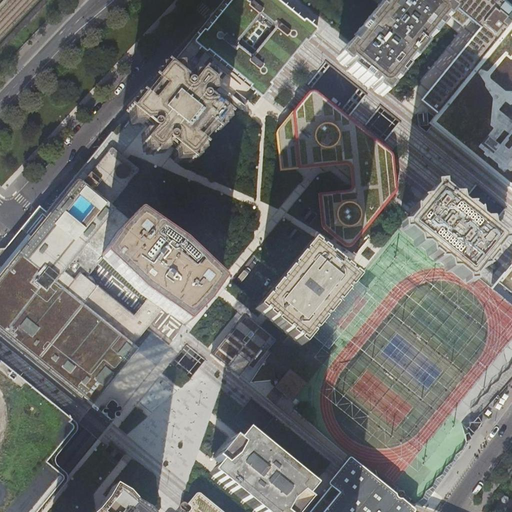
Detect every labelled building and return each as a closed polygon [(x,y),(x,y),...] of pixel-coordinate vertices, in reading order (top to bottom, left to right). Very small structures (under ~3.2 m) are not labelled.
[(178,61),(179,62),(183,65),(179,71),(178,70),(178,77),(182,79),(180,82),(189,91),(188,84),(192,85),(197,78),(206,77),(206,80),(209,79),(210,97),(203,97),(208,107),(211,103),(213,106),(223,105),(224,126),(219,126),(220,133),(210,133),(198,148),(199,157),(193,157),(193,163),(172,166),(173,158),(169,155),(172,152),(162,144),(162,155),(145,157),(144,154),(142,154),(141,137),(152,136),(142,128),(140,131),(138,129),(126,130),(126,122),(114,135),(110,132),(82,167),(53,203),(47,211),(39,205),(3,249),(17,248),(155,361),(156,371),(108,431),(105,429),(65,480),(38,511),(92,511),(101,502),(109,488),(124,497),(132,506),(142,511),(413,511),(414,510),(420,510),(374,470),(367,478),(345,460),(278,407),(287,398),(257,373),(288,336),(267,318),(288,292),(314,258),(337,276),(354,255),(361,261),(373,246),(399,252),(470,309),(484,291),(489,295),(493,292),(511,307),(511,0),(221,0),(203,23),(189,40),(198,47),(191,56),(192,54),(192,52),(192,51),(191,50),(190,49),(189,48),(188,48),(187,47),(186,48),(179,55),(178,57),(178,59),(178,60),(178,61)] [(182,79),(178,77),(178,70),(178,68),(175,68),(170,69),(164,70),(162,70),(156,71),(156,76),(150,77),(151,83),(151,86),(140,100),(137,100),(130,101),(130,107),(125,107),(125,112),(125,115),(126,122),(126,130),(138,129),(140,131),(142,128),(152,136),(141,137),(142,154),(144,154),(145,157),(162,155),(162,144),(172,152),(169,155),(173,158),(172,166),(193,163),(193,157),(199,157),(198,148),(210,133),(220,133),(219,126),(224,126),(223,105),(213,106),(211,103),(208,107),(203,97),(210,97),(209,79),(206,80),(206,77),(197,78),(192,85),(188,84),(189,91),(180,82),(182,79)] [(511,377),(511,307),(493,292),(398,215),(373,246),(361,261),(354,255),(337,276),(288,336),(257,373),(287,398),(278,407),(345,460),(367,478),(374,470),(420,510),(467,445),(465,443),(471,439),(470,437),(475,434),(473,433),(478,429),(482,423),(478,417),(511,377)] [(5,236),(0,242),(0,511),(39,511),(164,366),(5,236)] [(337,276),(314,258),(288,292),(267,318),(288,336),(337,276)] [(142,511),(132,506),(124,497),(109,488),(101,502),(92,511),(142,511)]
